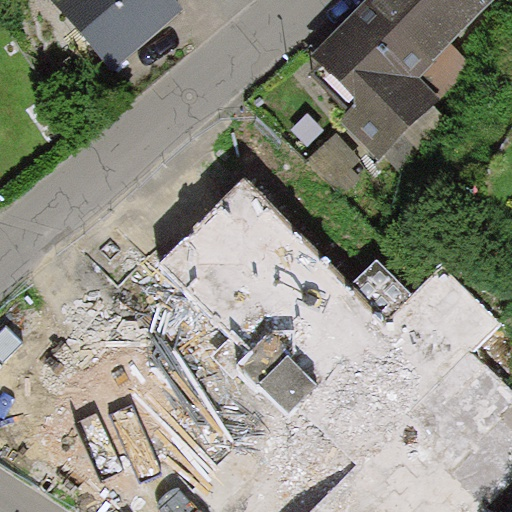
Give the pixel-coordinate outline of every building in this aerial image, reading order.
[(185,12),(174,0),(50,0),(112,73),(185,12)] [(371,0),(311,58),(359,108),(343,124),(380,162),(386,156),(402,174),(452,125),(434,106),(441,100),(438,97),(472,64),(454,46),(501,0),(371,0)] [(274,208),(245,180),(157,268),(249,359),(233,375),(255,396),(259,392),(291,424),(303,411),(358,465),(311,511),(496,511),(491,507),(511,485),(511,391),(477,356),(506,327),(440,262),(409,294),(377,263),(348,292),(268,214),(274,208)] [(118,319),(107,308),(65,350),(79,363),(8,435),(87,511),(122,511),(142,493),(124,475),(145,453),(198,399),(203,394),(122,315),(118,319)] [(253,454),(198,399),(145,453),(205,511),(222,511),(252,481),(237,470),(253,454)]
